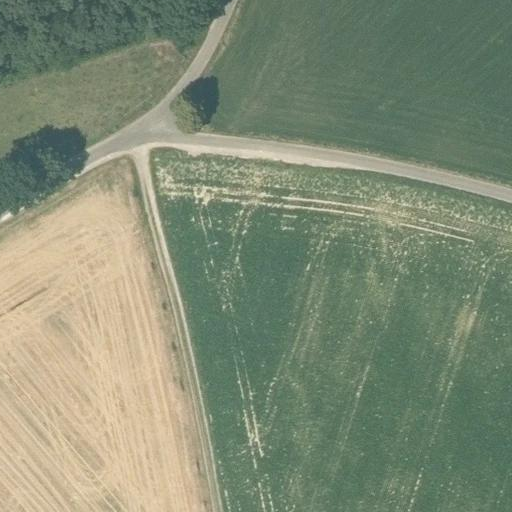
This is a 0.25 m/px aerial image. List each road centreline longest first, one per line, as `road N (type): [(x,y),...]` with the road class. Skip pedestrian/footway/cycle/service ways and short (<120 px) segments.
road 1 (track): [(218,511),(132,134)]
road 2 (unclassified): [(511,197),(343,159),(132,134)]
road 3 (unclassified): [(230,0),(185,85),(132,134)]
road 4 (unclassified): [(0,213),(132,134)]
